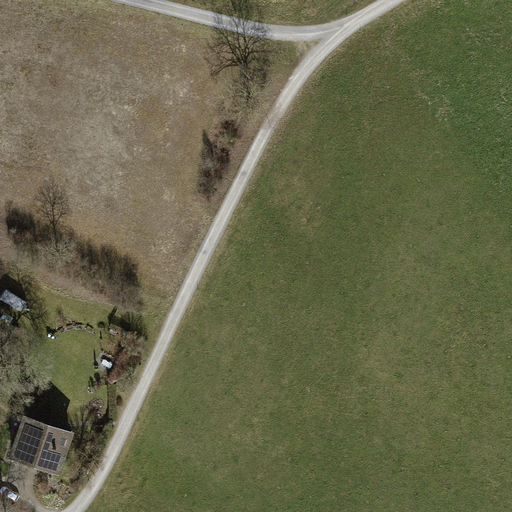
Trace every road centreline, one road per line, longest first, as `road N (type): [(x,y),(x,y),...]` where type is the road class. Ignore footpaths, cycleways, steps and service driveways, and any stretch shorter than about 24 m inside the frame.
road 1 (track): [(352,24),(283,102),(104,471),(73,511)]
road 2 (track): [(128,0),(281,32),(352,24)]
